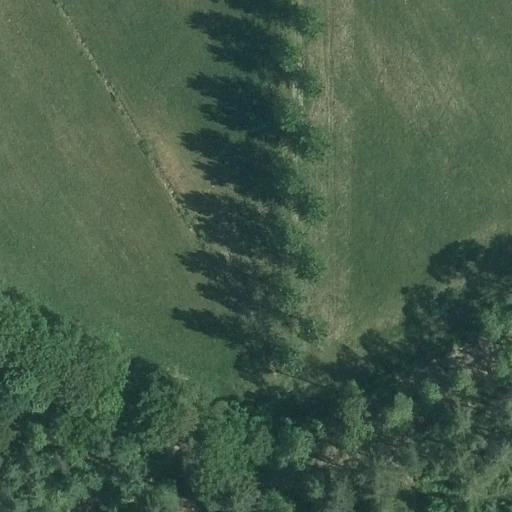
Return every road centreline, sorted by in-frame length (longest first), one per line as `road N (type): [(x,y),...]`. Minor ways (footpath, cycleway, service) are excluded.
road 1 (track): [(228,440),(300,396),(297,0)]
road 2 (track): [(300,396),(511,293)]
road 3 (track): [(228,440),(84,511)]
